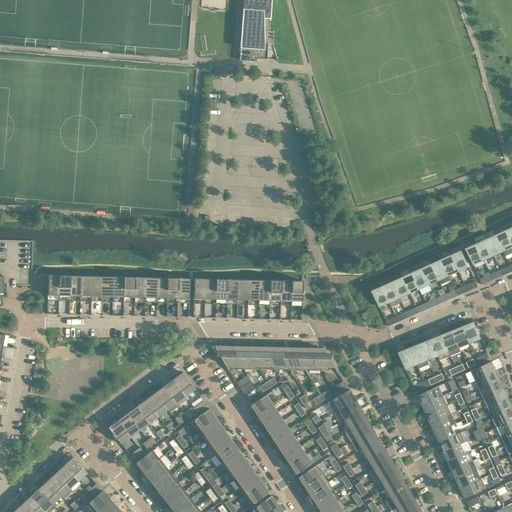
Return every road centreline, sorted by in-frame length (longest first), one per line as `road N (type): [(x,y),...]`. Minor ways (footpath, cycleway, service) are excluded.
road 1 (residential): [(304,210),(269,87),(223,84),(215,211),(285,217)]
road 2 (residential): [(0,455),(28,320),(193,325)]
road 3 (residential): [(444,511),(346,331)]
road 4 (residential): [(298,511),(189,344)]
road 5 (residential): [(193,325),(346,331)]
road 6 (residential): [(485,294),(377,344),(346,331)]
road 7 (residential): [(80,428),(189,344)]
road 8 (residential): [(346,331),(304,210)]
